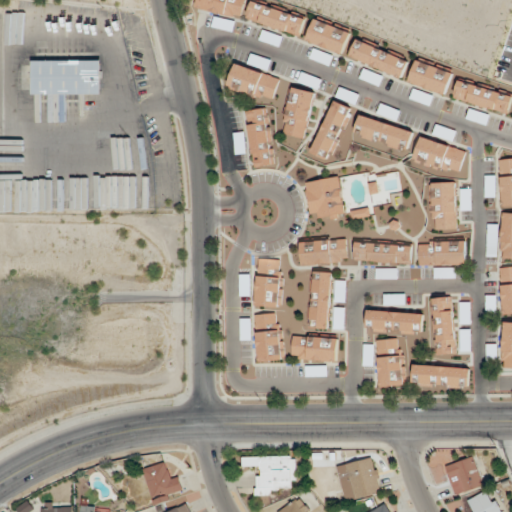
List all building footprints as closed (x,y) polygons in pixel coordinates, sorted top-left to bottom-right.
[(198,0),(196,8),(241,18),(244,0),(198,0)] [(300,35),(305,17),(251,1),(246,19),(300,35)] [(343,53),(350,32),(314,20),(306,41),(343,53)] [(408,58),(356,40),(349,58),(402,76),(408,58)] [(452,73),(417,60),(409,82),(445,94),(452,73)] [(102,61),(34,61),(34,94),(102,94),(102,61)] [(274,101),(280,77),(235,65),(229,89),(274,101)] [(511,100),(511,96),(459,80),(453,97),(508,114),(511,100)] [(283,134),(306,138),(315,92),(292,87),(283,134)] [(313,152),(331,160),(353,109),(335,101),(313,152)] [(268,108),(248,111),(254,167),(275,164),(268,108)] [(408,150),(414,131),(361,115),(355,135),(408,150)] [(467,151),(422,137),(415,161),(460,174),(467,151)] [(311,213),(320,211),(321,219),(346,214),(339,176),(306,182),(311,213)] [(457,182),(433,182),(433,229),(457,229),(457,182)] [(303,264),(348,262),(347,239),(302,241),(303,264)] [(420,264),(467,265),(468,241),(420,241),(420,264)] [(413,245),(356,242),(356,261),(412,263),(413,245)] [(258,306),(282,307),(283,259),(258,259),(258,306)] [(397,269),(378,269),(378,278),(397,278),(397,269)] [(312,328),(331,328),(332,272),(313,271),(312,328)] [(497,296),(486,296),(486,315),(497,315),(497,296)] [(456,353),(454,297),(435,297),(437,354),(456,353)] [(461,323),(472,323),(472,302),(461,302),(461,323)] [(345,327),(345,308),(336,308),(336,327),(345,327)] [(424,313),(368,311),(367,332),(423,334),(424,313)] [(282,314),(258,314),(258,359),(282,359),(282,314)] [(252,319),(242,319),(242,339),(252,339),(252,319)] [(461,350),(472,350),(472,330),(461,330),(461,350)] [(339,338),(294,336),(293,359),(338,361),(339,338)] [(401,338),(377,340),(381,387),(405,386),(401,338)] [(471,367),(414,365),(413,385),(470,388),(471,367)] [(327,366),(307,366),(307,376),(327,376),(327,366)] [(296,456),(244,456),(244,466),(261,466),(261,476),(256,476),(256,495),(277,495),(277,486),(297,486),(296,456)] [(456,496),(484,486),(474,457),(446,467),(456,496)] [(375,458),(338,466),(345,501),(383,494),(375,458)] [(184,491),(179,477),(171,480),(166,463),(144,469),(154,500),(184,491)] [(501,511),(491,489),(470,499),(475,510),(471,511),(501,511)] [(311,511),(301,497),(278,511),(311,511)] [(396,511),(391,501),(371,511),(396,511)]
